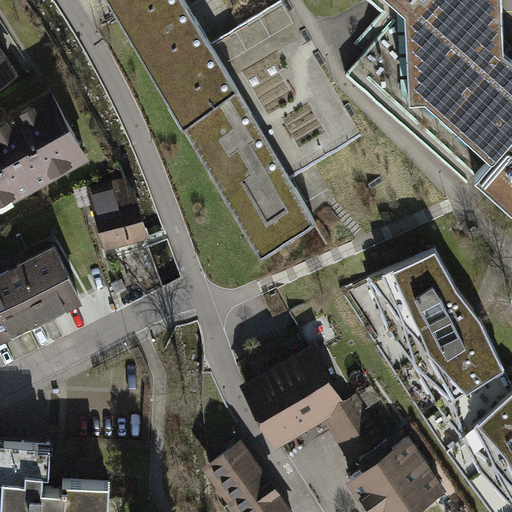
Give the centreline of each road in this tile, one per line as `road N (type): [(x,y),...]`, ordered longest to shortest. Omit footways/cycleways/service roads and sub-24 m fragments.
road 1 (residential): [(83,33),(148,160),(195,293)]
road 2 (residential): [(195,293),(252,423),(308,511)]
road 3 (residential): [(0,391),(195,293)]
